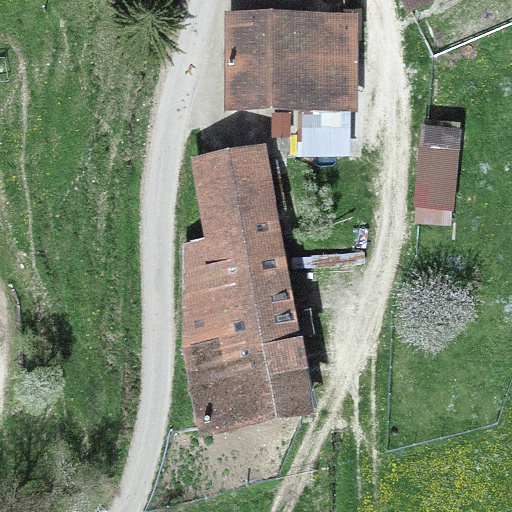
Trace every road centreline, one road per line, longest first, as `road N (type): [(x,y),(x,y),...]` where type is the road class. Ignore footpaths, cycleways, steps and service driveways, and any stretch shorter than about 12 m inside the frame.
road 1 (unclassified): [(121,511),(151,413),(155,178),(196,0)]
road 2 (track): [(372,511),(376,297),(398,121),(385,34),(370,0)]
